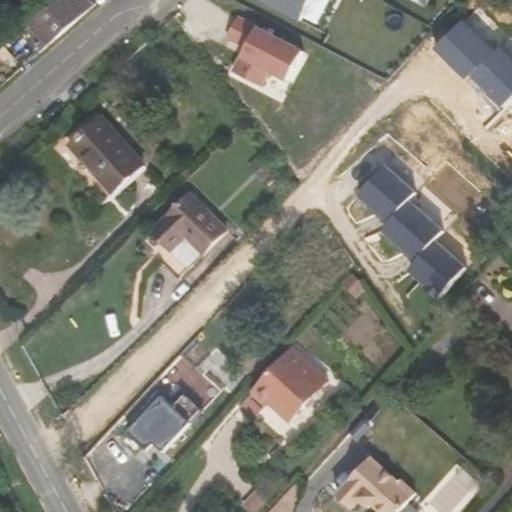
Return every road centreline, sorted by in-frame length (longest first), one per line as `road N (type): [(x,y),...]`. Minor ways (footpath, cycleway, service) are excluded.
road 1 (residential): [(146,0),(123,7),(0,116)]
road 2 (secondary): [(0,388),(66,511)]
